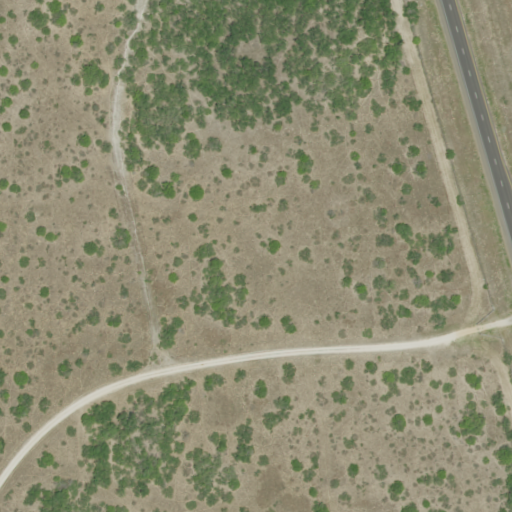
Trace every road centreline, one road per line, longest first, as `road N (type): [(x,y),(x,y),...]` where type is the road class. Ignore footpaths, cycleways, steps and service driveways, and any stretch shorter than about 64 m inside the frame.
road 1 (residential): [(0,472),(57,410),(153,366),(428,338),(511,318)]
road 2 (residential): [(153,366),(139,219),(108,133),(122,47),(140,0)]
road 3 (trunk): [(448,0),(511,218)]
